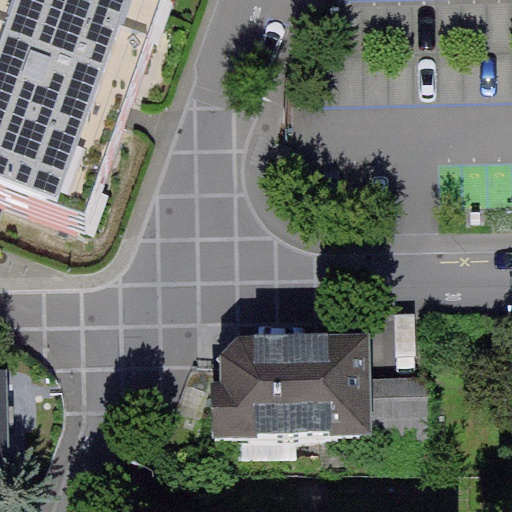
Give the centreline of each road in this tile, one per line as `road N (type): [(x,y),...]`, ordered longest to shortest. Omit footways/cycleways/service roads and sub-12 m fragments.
road 1 (residential): [(163,315),(277,286),(511,279)]
road 2 (residential): [(163,315),(228,105)]
road 3 (residential): [(0,320),(163,315)]
